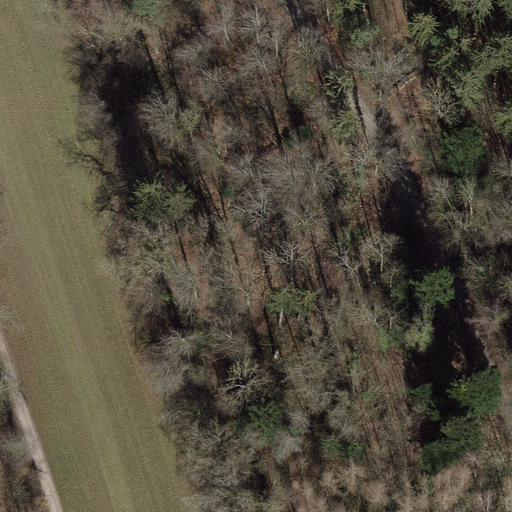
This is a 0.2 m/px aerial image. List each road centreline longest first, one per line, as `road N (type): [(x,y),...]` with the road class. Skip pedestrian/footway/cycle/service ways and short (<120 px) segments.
road 1 (track): [(292,0),(406,181),(511,459)]
road 2 (track): [(0,345),(54,511)]
